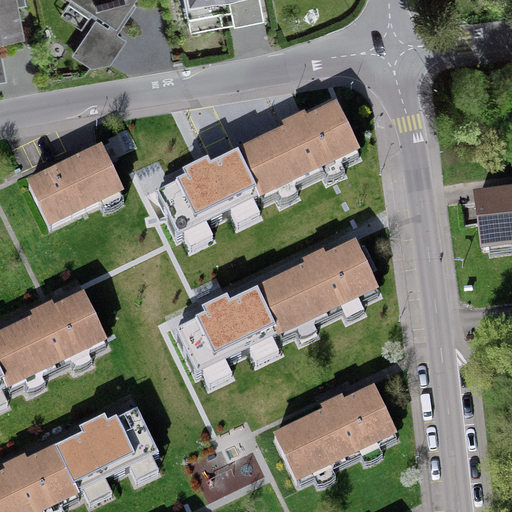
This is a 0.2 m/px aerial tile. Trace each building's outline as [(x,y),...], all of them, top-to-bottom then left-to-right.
[(7,0),(0,0),(0,35),(15,32),(7,0)] [(77,0),(119,23),(131,0),(77,0)] [(252,0),(187,0),(195,30),(256,17),(252,0)] [(100,22),(78,54),(90,67),(107,62),(122,39),(100,22)] [(257,207),(360,158),(335,107),(233,157),(257,207)] [(46,234),(122,197),(99,148),(22,185),(46,234)] [(257,207),(233,157),(212,167),(209,161),(186,172),(190,180),(153,197),(176,246),(257,207)] [(511,198),(476,203),(483,253),(511,249),(511,198)] [(277,341),(377,297),(354,245),(254,289),(277,341)] [(8,397),(107,349),(83,301),(54,315),(52,310),(30,321),(32,325),(0,340),(0,380),(4,388),(8,397)] [(295,486),(395,444),(373,393),(274,436),(295,486)] [(83,445),(55,459),(76,501),(157,461),(136,418),(108,433),(105,426),(79,439),(83,445)] [(55,459),(52,454),(27,466),(26,463),(3,475),(5,478),(0,480),(0,511),(60,511),(77,504),(76,501),(55,459)]
